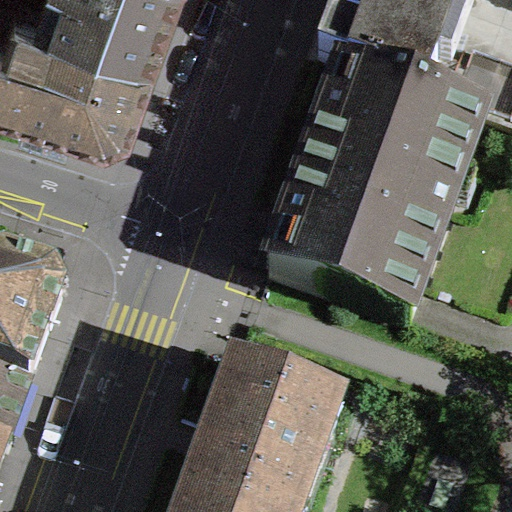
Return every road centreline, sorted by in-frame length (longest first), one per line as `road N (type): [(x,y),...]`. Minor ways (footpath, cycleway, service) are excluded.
road 1 (residential): [(173,232),(72,511)]
road 2 (residential): [(256,0),(173,232)]
road 3 (residential): [(173,232),(0,177)]
